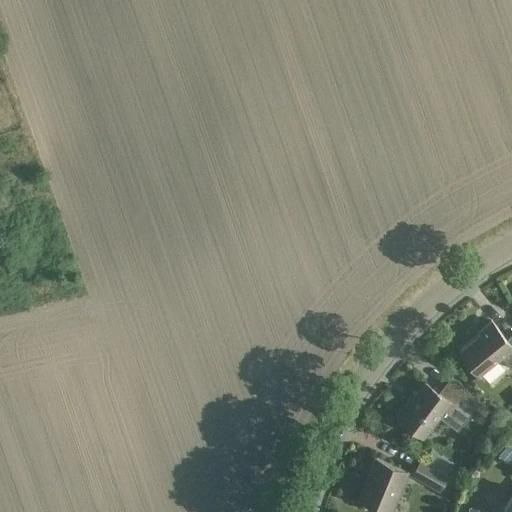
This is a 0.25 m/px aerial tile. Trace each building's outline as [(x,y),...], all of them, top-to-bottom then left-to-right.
[(459,351),(472,367),(478,375),(501,356),(511,369),(511,334),(506,339),(491,321),(479,331),(480,334),(459,351)] [(396,416),(412,428),(423,437),(439,416),(457,431),(480,402),(456,379),(442,396),(425,383),(410,403),(407,402),(396,416)] [(358,500),(377,508),(385,511),(390,511),(408,471),(376,458),(369,473),(372,474),(371,478),(367,479),(358,500)] [(440,490),(444,482),(454,488),(457,481),(448,476),(419,460),(411,473),(440,490)] [(511,511),(511,494),(503,509),(508,511),(511,511)]
